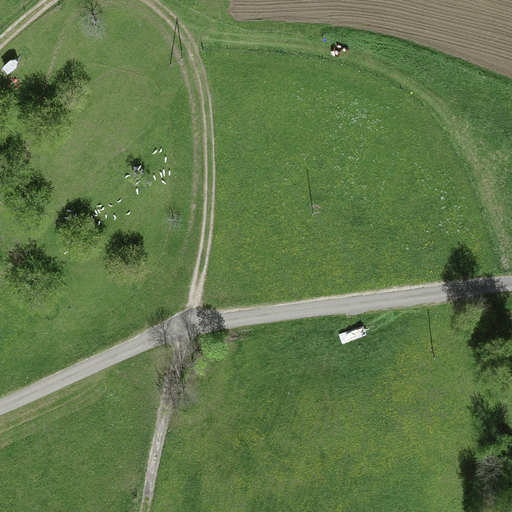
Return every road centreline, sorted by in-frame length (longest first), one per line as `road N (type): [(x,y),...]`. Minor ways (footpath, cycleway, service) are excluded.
road 1 (track): [(145,511),(200,261),(207,184),(200,70),(193,48),(149,0)]
road 2 (unclassified): [(0,405),(186,325),(511,285)]
